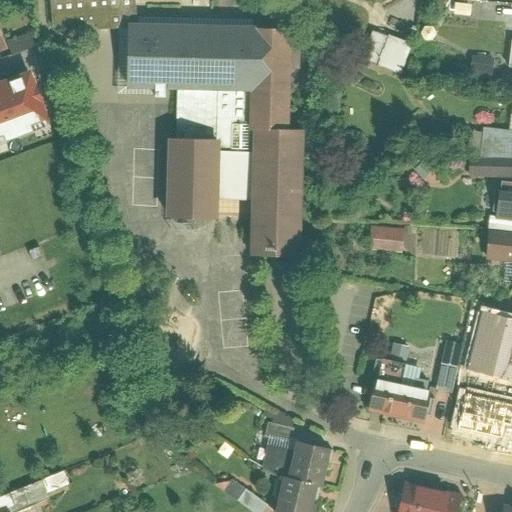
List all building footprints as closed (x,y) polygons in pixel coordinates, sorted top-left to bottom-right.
[(133,0),(48,0),(51,28),(98,24),(128,22),(135,21),(133,0)] [(135,21),(128,22),(128,87),(177,88),(251,88),(252,22),(135,21)] [(289,22),(252,22),(251,88),(251,148),(250,195),(250,251),(304,251),(305,124),(288,124),(289,22)] [(399,73),(410,43),(372,28),(360,58),(399,73)] [(0,138),(55,119),(36,67),(0,80),(0,138)] [(251,88),(177,88),(177,134),(216,134),(216,194),(250,195),(251,148),(251,88)] [(177,134),(165,134),(165,212),(216,213),(216,194),(216,134),(177,134)] [(472,174),(511,174),(511,157),(472,157),(472,174)] [(511,177),(504,177),(500,215),(511,216),(511,177)] [(368,226),(368,249),(403,250),(403,227),(368,226)] [(511,229),(493,227),(490,258),(511,260),(511,229)] [(511,320),(482,313),(469,368),(511,378),(511,320)] [(371,411),(429,422),(436,385),(408,380),(412,361),(381,355),(371,411)] [(460,431),(506,440),(511,411),(511,403),(482,398),(484,389),(469,386),(460,431)] [(333,448),(283,437),(277,474),(319,483),(325,484),(333,448)] [(314,511),(319,483),(269,473),(261,509),(272,511),(314,511)] [(461,511),(466,492),(409,480),(401,511),(461,511)]
